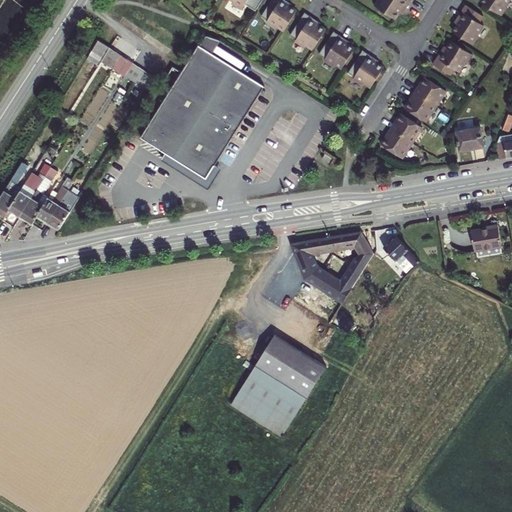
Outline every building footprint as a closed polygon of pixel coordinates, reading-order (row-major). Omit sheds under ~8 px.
[(232,0),(233,0),(232,2),(242,9),(247,0),(257,0),(261,2),(262,0),(232,0)] [(278,26),(284,30),(297,11),(290,6),(281,0),(271,0),(261,16),(268,20),(266,22),(276,28),(278,26)] [(378,0),(375,6),(396,19),(401,13),(404,8),(406,9),(411,0),(378,0)] [(480,0),(480,1),(501,15),(506,6),(505,5),(508,0),(480,0)] [(483,15),(466,4),(457,17),(459,19),(456,23),(452,30),(473,44),(478,35),(477,34),(483,24),(479,21),(483,15)] [(307,45),(313,49),(326,29),(319,25),(310,19),(312,17),(305,12),(290,35),(297,39),(295,41),(305,47),(307,45)] [(335,64),(342,68),(355,48),(348,44),(339,38),(341,36),(334,31),(319,54),(326,58),(324,60),(334,66),(335,64)] [(114,43),(103,35),(91,53),(103,61),(106,56),(114,43)] [(214,53),(208,49),(215,38),(207,35),(201,45),(199,45),(181,74),(176,82),(141,137),(167,152),(207,178),(216,163),(265,85),(214,53)] [(208,49),(214,53),(221,40),(215,38),(208,49)] [(465,61),(467,62),(472,54),(451,40),(446,47),(443,51),(441,50),(433,63),(450,74),(454,68),(458,71),(465,61)] [(126,51),(114,43),(106,56),(118,64),(126,51)] [(365,83),(371,87),(384,67),(377,62),(368,57),(370,55),(363,50),(348,72),(355,76),(353,78),(363,85),(365,83)] [(136,58),(126,51),(118,64),(128,71),(136,58)] [(147,65),(136,58),(128,71),(139,79),(147,65)] [(158,72),(147,65),(139,79),(149,85),(158,72)] [(171,80),(176,82),(181,74),(177,72),(171,80)] [(417,88),(413,94),(435,108),(445,92),(424,79),(418,88),(417,88)] [(425,123),(435,108),(413,94),(409,100),(410,101),(404,110),(425,123)] [(394,123),(390,130),(411,144),(421,128),(401,115),(395,124),(394,123)] [(401,159),(411,144),(390,130),(386,136),(387,136),(381,146),(401,159)] [(482,130),(459,134),(462,154),(486,150),(482,130)] [(498,144),(501,159),(511,156),(511,134),(509,135),(502,137),(498,144)] [(207,178),(167,152),(163,158),(209,187),(222,167),(216,163),(207,178)] [(49,199),(44,207),(39,216),(50,222),(71,187),(74,183),(67,179),(53,202),(49,199)] [(17,187),(11,183),(0,200),(0,215),(6,219),(10,211),(17,200),(11,196),(17,187)] [(77,190),(71,187),(50,222),(60,228),(81,195),(76,193),(77,190)] [(22,192),(17,200),(10,211),(23,219),(38,193),(32,188),(28,195),(22,192)] [(43,196),(38,193),(23,219),(33,226),(39,216),(44,207),(39,203),(43,196)] [(500,246),(496,224),(487,226),(488,228),(483,229),(470,232),(473,250),(500,246)] [(341,303),(376,253),(363,231),(289,244),(303,277),(328,294),(341,303)] [(409,248),(396,235),(384,248),(399,260),(403,255),(414,264),(420,258),(409,248)] [(266,280),(258,281),(257,295),(266,295),(266,280)] [(341,303),(328,294),(315,314),(327,324),(341,303)] [(364,314),(356,317),(361,332),(368,330),(364,314)] [(261,353),(229,403),(282,437),(326,369),(274,333),(261,353)]
